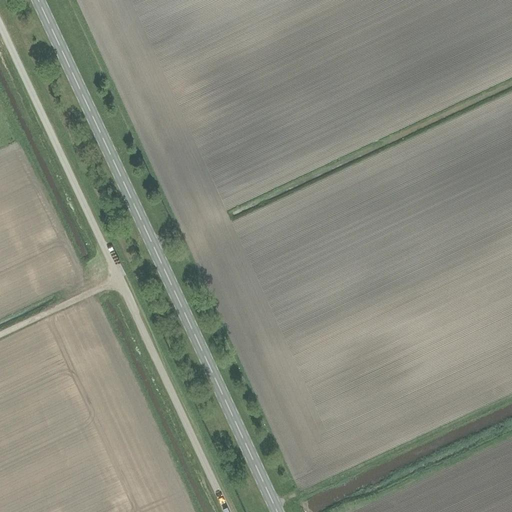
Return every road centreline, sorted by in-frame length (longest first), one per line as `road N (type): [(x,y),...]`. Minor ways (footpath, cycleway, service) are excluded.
road 1 (primary): [(272,511),(34,0)]
road 2 (unclassified): [(229,511),(0,26)]
road 3 (track): [(0,333),(119,277)]
